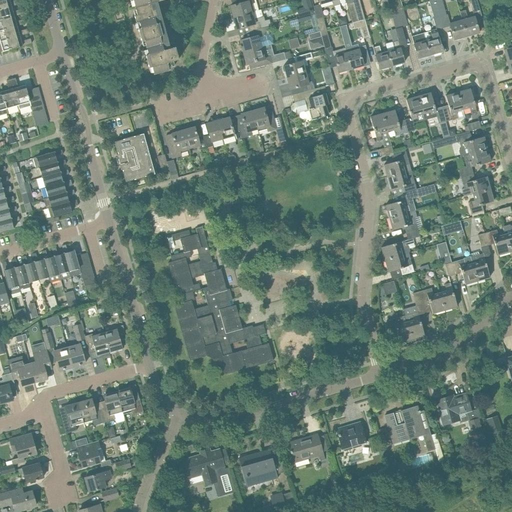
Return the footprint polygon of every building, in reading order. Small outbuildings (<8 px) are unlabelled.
[(0,0),(0,9),(11,6),(21,4),(19,0),(16,0),(10,2),(9,0),(0,0)] [(129,0),(130,1),(133,0),(137,15),(134,15),(136,22),(139,22),(141,28),(138,29),(141,41),(144,41),(148,54),(145,55),(149,68),(151,67),(153,75),(169,70),(167,63),(178,60),(175,47),(164,50),(160,36),(162,35),(159,23),(156,24),(154,17),(157,16),(155,10),(152,10),(150,3),(162,0),(129,0)] [(230,6),(233,18),(261,10),(258,10),(255,0),(233,0),(235,5),(230,6)] [(352,0),(353,2),(359,21),(365,20),(359,0),(352,0)] [(387,0),(391,12),(397,10),(394,0),(387,0)] [(394,0),(397,10),(403,9),(400,0),(394,0)] [(430,5),(434,18),(440,16),(435,0),(433,0),(429,1),(430,5)] [(435,0),(440,16),(446,15),(442,2),(441,0),(435,0)] [(347,4),(353,23),(359,21),(353,2),(347,4)] [(0,9),(0,19),(14,16),(23,14),(22,9),(12,12),(11,6),(0,9)] [(313,7),(307,8),(309,15),(315,14),(313,7)] [(397,10),(402,27),(407,26),(404,13),(403,9),(397,10)] [(248,26),(250,32),(271,26),(269,19),(265,20),(263,16),(262,16),(261,10),(233,18),(237,29),(248,26)] [(391,16),(395,29),(402,27),(397,10),(391,12),(392,16),(391,16)] [(462,20),(467,37),(479,33),(476,23),(474,16),(468,18),(465,10),(459,11),(462,20)] [(0,19),(0,30),(16,26),(26,23),(25,19),(15,21),(14,16),(0,19)] [(338,19),(340,25),(347,23),(345,17),(338,19)] [(316,20),(320,31),(320,32),(326,30),(330,29),(330,27),(326,28),(323,18),(316,20)] [(359,21),(363,38),(369,37),(366,24),(365,20),(359,21)] [(449,24),(451,31),(454,40),(467,37),(462,20),(449,24)] [(353,27),(357,40),(363,38),(359,21),(353,23),(354,27),(353,27)] [(0,30),(0,41),(19,36),(29,33),(28,29),(18,31),(16,26),(0,30)] [(240,40),(243,53),(262,47),(273,44),(270,34),(269,34),(269,32),(272,31),(271,26),(250,32),(251,37),(240,40)] [(432,38),(426,40),(430,55),(443,51),(440,42),(436,29),(430,31),(432,38)] [(330,68),(337,66),(339,73),(351,69),(345,48),(334,51),(332,47),(331,48),(326,30),(320,32),(324,46),(330,68)] [(320,32),(320,31),(309,34),(310,40),(308,40),(311,50),(324,46),(320,32)] [(411,37),(415,49),(418,59),(430,55),(426,40),(419,42),(417,35),(411,37)] [(19,36),(0,41),(3,51),(32,43),(30,39),(21,41),(19,36)] [(394,49),(388,51),(392,66),(404,62),(401,53),(398,41),(392,42),(394,49)] [(357,44),(345,48),(351,69),(364,66),(359,49),(357,44)] [(373,48),(376,60),(379,70),(392,66),(388,51),(381,53),(379,46),(373,48)] [(262,47),(243,53),(246,64),(253,62),(254,68),(272,63),(285,59),(284,53),(270,56),(270,57),(265,58),(262,47)] [(287,78),(304,73),(302,68),(304,67),(304,66),(308,65),(306,60),(313,59),(313,58),(311,53),(311,52),(293,57),(295,63),(284,66),(287,78)] [(306,79),(304,73),(287,78),(290,89),(301,86),(303,92),(302,92),(303,93),(313,90),(315,89),(313,82),(312,82),(311,78),(306,79)] [(18,109),(30,106),(31,106),(30,102),(28,97),(27,90),(25,85),(18,87),(15,78),(10,79),(18,105),(17,105),(18,109)] [(7,108),(17,105),(18,105),(10,79),(6,80),(9,90),(2,92),(6,108),(7,108)] [(28,97),(40,93),(38,87),(27,90),(28,97)] [(297,113),(308,110),(311,120),(328,115),(325,105),(328,105),(325,93),(321,95),(320,88),(315,89),(313,90),(303,93),(304,99),(294,102),(295,103),(293,103),(291,107),(292,111),(295,113),(297,112),(297,113)] [(470,89),(458,92),(463,110),(469,108),(471,114),(477,113),(470,89)] [(0,115),(8,113),(7,108),(6,108),(2,92),(0,92),(0,115)] [(465,118),(463,110),(458,92),(445,96),(449,107),(442,109),(446,121),(458,118),(458,120),(465,118)] [(30,102),(41,98),(40,93),(28,97),(30,102)] [(418,96),(423,114),(425,120),(437,117),(439,123),(446,121),(442,109),(436,111),(430,93),(418,96)] [(411,118),(404,120),(408,132),(415,130),(413,123),(425,120),(423,114),(418,96),(406,100),(411,118)] [(30,106),(31,108),(43,105),(41,98),(30,102),(31,106),(30,106)] [(31,108),(33,114),(45,111),(43,105),(31,108)] [(264,107),(253,110),(258,129),(268,126),(270,131),(276,129),(271,110),(265,112),(264,107)] [(244,125),(239,127),(242,138),(247,137),(247,136),(252,135),(251,131),(258,129),(253,110),(240,114),(244,125)] [(395,110),(382,114),(387,131),(394,129),(396,136),(408,132),(404,120),(398,122),(395,110)] [(33,114),(34,120),(46,116),(45,111),(33,114)] [(389,146),(391,146),(387,131),(382,114),(370,117),(377,141),(382,139),(384,148),(389,146)] [(34,120),(36,126),(48,123),(46,116),(34,120)] [(229,117),(219,120),(224,139),(233,136),(235,140),(242,138),(239,127),(232,128),(229,117)] [(209,135),(204,136),(209,154),(214,152),(213,147),(212,147),(210,142),(224,139),(219,120),(206,124),(209,135)] [(479,121),(469,124),(467,124),(469,131),(471,130),(481,128),(479,121)] [(208,154),(209,154),(204,136),(198,138),(195,127),(184,130),(189,149),(199,146),(200,150),(207,148),(208,154)] [(281,148),(287,147),(282,129),(276,131),(281,148)] [(172,158),(179,157),(177,152),(189,149),(184,130),(166,135),(172,158)] [(26,132),(17,135),(19,142),(28,139),(26,132)] [(118,154),(117,154),(121,170),(122,170),(126,182),(136,179),(136,180),(145,177),(155,174),(143,133),(133,136),(124,138),(124,139),(114,142),(118,154)] [(463,156),(487,149),(484,137),(472,140),(470,133),(458,137),(461,148),(459,149),(459,150),(460,156),(463,156)] [(7,137),(9,145),(16,142),(13,135),(7,137)] [(391,146),(389,146),(384,148),(379,149),(381,156),(393,152),(391,146)] [(461,177),(474,173),(472,166),(491,161),(487,149),(463,156),(466,167),(459,169),(461,177)] [(63,154),(62,150),(54,152),(32,158),(35,168),(39,167),(57,162),(55,156),(63,154)] [(384,165),(387,177),(411,170),(409,163),(406,152),(393,155),(395,162),(384,165)] [(162,172),(169,170),(167,162),(165,154),(157,156),(162,172)] [(39,167),(42,177),(60,172),(58,166),(66,164),(65,160),(57,162),(39,167)] [(169,170),(171,176),(177,174),(173,160),(167,162),(169,170)] [(42,177),(45,187),(63,182),(61,176),(69,174),(68,170),(60,172),(42,177)] [(402,186),(404,193),(416,189),(413,177),(411,170),(387,177),(390,190),(402,186)] [(472,194),(490,189),(486,176),(476,179),(474,173),(461,177),(464,188),(461,189),(463,196),(472,194)] [(0,188),(3,188),(1,182),(9,180),(8,176),(0,178),(0,188)] [(45,187),(48,197),(66,192),(64,186),(72,184),(71,180),(63,182),(45,187)] [(28,181),(18,184),(22,194),(31,191),(28,181)] [(0,188),(0,199),(5,198),(4,192),(11,190),(10,186),(3,188),(0,188)] [(406,199),(385,205),(388,217),(406,212),(415,210),(412,198),(418,196),(416,189),(404,193),(406,199)] [(490,189),(472,194),(474,200),(468,202),(471,214),(483,211),(482,204),(493,201),(490,189)] [(47,208),(48,208),(69,202),(67,196),(75,194),(74,190),(66,192),(48,197),(44,198),(47,208)] [(24,204),(27,203),(34,201),(31,191),(22,194),(24,204)] [(237,195),(228,198),(237,230),(250,226),(248,216),(244,217),(237,195)] [(0,199),(0,210),(8,208),(6,202),(14,200),(13,196),(5,198),(0,199)] [(51,217),(46,219),(48,223),(59,220),(58,216),(72,212),(70,206),(78,204),(76,200),(69,202),(48,208),(51,217)] [(0,221),(11,218),(9,212),(17,210),(16,206),(8,208),(0,210),(0,221)] [(510,206),(500,209),(498,210),(500,216),(511,213),(510,206)] [(404,226),(406,233),(418,230),(414,218),(417,217),(415,210),(406,212),(388,217),(392,230),(404,226)] [(0,221),(0,232),(14,229),(12,222),(20,220),(19,216),(11,218),(0,221)] [(510,224),(502,226),(505,234),(509,252),(511,251),(511,225),(510,226),(510,224)] [(180,289),(184,303),(174,305),(189,360),(207,355),(213,359),(218,376),(273,361),(268,343),(262,345),(259,335),(265,333),(263,324),(243,330),(242,328),(235,305),(230,306),(229,300),(232,299),(230,289),(229,289),(226,290),(221,269),(217,270),(215,262),(212,263),(212,260),(204,234),(202,226),(195,228),(197,234),(190,236),(189,230),(173,235),(165,237),(170,256),(172,261),(168,263),(176,290),(180,289)] [(477,235),(478,238),(481,247),(494,243),(498,255),(509,252),(505,234),(498,236),(496,229),(477,235)] [(418,230),(406,233),(407,239),(408,240),(413,238),(420,236),(418,230)] [(405,240),(381,247),(384,259),(409,252),(410,251),(408,247),(406,246),(406,245),(405,240)] [(440,244),(445,264),(451,262),(445,242),(440,244)] [(68,252),(66,244),(62,246),(64,253),(69,271),(70,277),(81,274),(79,268),(77,262),(76,256),(74,250),(68,252)] [(70,277),(69,271),(64,253),(58,255),(56,247),(52,248),(54,256),(60,280),(70,277)] [(50,282),(60,280),(54,256),(48,258),(46,250),(42,251),(44,259),(49,277),(50,282)] [(409,252),(384,259),(388,272),(400,268),(402,275),(411,272),(414,272),(408,253),(409,252)] [(472,263),(477,281),(490,277),(487,268),(483,253),(479,255),(478,252),(470,254),(471,257),(472,263)] [(39,280),(49,277),(44,259),(38,261),(36,253),(32,254),(34,262),(39,280)] [(77,262),(89,258),(87,253),(76,256),(77,262)] [(30,282),(39,280),(34,262),(28,264),(26,256),(22,257),(24,265),(30,287),(31,287),(30,282)] [(79,268),(91,265),(89,258),(77,262),(79,268)] [(21,290),(30,287),(24,265),(18,266),(16,259),(12,260),(14,268),(19,285),(21,290)] [(464,259),(452,262),(455,275),(462,273),(465,284),(477,281),(472,263),(466,265),(464,259)] [(8,269),(6,261),(1,263),(10,295),(21,292),(19,285),(14,268),(8,269)] [(445,264),(448,276),(455,275),(452,262),(451,262),(445,264)] [(79,268),(81,274),(92,270),(91,265),(79,268)] [(81,274),(82,279),(94,276),(92,270),(81,274)] [(82,279),(84,286),(96,283),(94,276),(82,279)] [(446,290),(439,292),(444,310),(457,307),(454,297),(450,282),(445,284),(446,290)] [(0,283),(0,304),(8,302),(3,283),(0,283)] [(431,288),(419,291),(423,304),(429,302),(432,314),(444,310),(439,292),(433,294),(431,288)] [(419,291),(412,293),(413,296),(416,306),(423,304),(419,291)] [(65,295),(68,305),(74,304),(71,293),(65,295)] [(418,312),(405,315),(412,339),(424,336),(422,326),(418,312)] [(27,314),(17,317),(19,324),(29,322),(27,314)] [(405,315),(396,318),(386,321),(390,333),(396,331),(400,343),(412,339),(405,315)] [(77,341),(85,339),(84,336),(81,324),(73,326),(77,341)] [(111,330),(104,333),(109,352),(122,348),(121,345),(128,343),(123,325),(111,329),(111,330)] [(41,331),(46,349),(54,347),(50,332),(49,333),(48,329),(41,331)] [(84,336),(85,339),(89,354),(95,352),(96,355),(109,352),(104,333),(97,335),(96,333),(84,336)] [(80,344),(67,348),(72,367),(85,363),(80,344)] [(72,367),(67,348),(54,351),(59,370),(72,367)] [(35,359),(29,361),(35,382),(47,378),(44,365),(50,363),(47,350),(33,354),(35,359)] [(8,360),(11,373),(13,379),(14,379),(12,374),(18,372),(22,386),(35,382),(29,361),(23,362),(21,357),(8,360)] [(3,380),(0,380),(0,403),(13,400),(9,387),(15,385),(13,379),(11,373),(1,375),(3,380)] [(130,388),(116,392),(122,412),(131,409),(132,414),(143,411),(139,398),(133,400),(130,388)] [(107,407),(101,409),(105,422),(115,419),(113,414),(122,412),(116,392),(103,395),(107,407)] [(446,397),(436,400),(438,409),(437,409),(437,411),(439,411),(441,417),(449,415),(452,422),(459,420),(460,423),(468,421),(472,436),(483,432),(479,418),(480,418),(478,409),(471,410),(466,393),(446,399),(446,397)] [(91,399),(78,402),(84,423),(92,420),(94,425),(105,422),(101,409),(95,411),(91,399)] [(62,420),(66,433),(77,430),(75,425),(84,423),(78,402),(65,406),(68,418),(62,420)] [(393,413),(384,415),(393,444),(423,435),(428,451),(435,449),(433,444),(430,432),(426,420),(423,411),(419,412),(419,410),(418,411),(416,406),(416,408),(402,412),(401,410),(400,410),(404,421),(396,423),(393,413)] [(504,434),(497,415),(486,419),(493,438),(504,434)] [(337,429),(339,439),(342,448),(365,442),(362,432),(360,422),(351,425),(352,428),(338,432),(337,429)] [(12,460),(13,465),(24,461),(23,457),(36,453),(32,438),(27,440),(25,435),(10,439),(12,449),(13,452),(17,451),(19,458),(12,460)] [(321,461),(324,460),(322,452),(328,450),(324,435),(318,437),(317,435),(289,443),(291,450),(289,451),(290,453),(291,452),(294,462),(319,454),(321,461)] [(82,467),(100,462),(101,467),(111,464),(110,460),(105,461),(101,448),(100,448),(98,442),(81,446),(83,453),(78,454),(82,467)] [(220,450),(219,449),(207,452),(206,449),(199,451),(200,454),(183,460),(188,478),(202,474),(205,485),(214,482),(218,496),(235,492),(229,467),(224,468),(224,465),(220,450)] [(238,458),(241,467),(246,486),(277,478),(272,458),(269,449),(238,458)] [(129,459),(123,461),(115,463),(117,472),(131,468),(129,459)] [(39,463),(29,466),(18,469),(20,475),(25,474),(27,482),(35,479),(36,480),(38,480),(37,479),(43,477),(39,463)] [(15,471),(13,465),(0,468),(0,469),(2,475),(15,471)] [(109,470),(85,477),(89,491),(105,487),(103,480),(111,478),(109,470)] [(116,488),(101,493),(104,501),(118,496),(116,488)] [(10,491),(1,494),(0,494),(0,501),(5,500),(7,506),(13,504),(16,511),(26,508),(36,505),(32,491),(12,497),(10,491)] [(281,492),(270,495),(272,504),(274,511),(286,509),(282,494),(281,492)]
